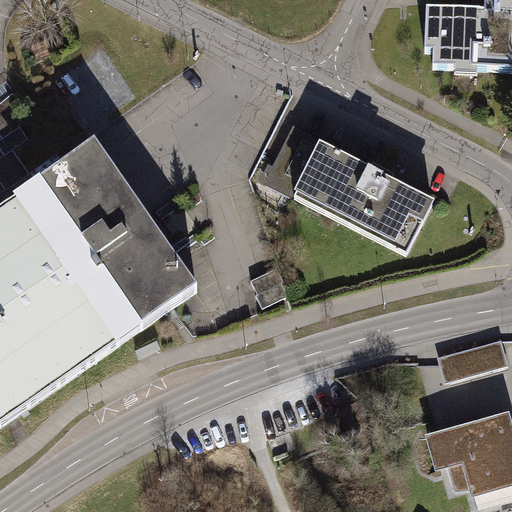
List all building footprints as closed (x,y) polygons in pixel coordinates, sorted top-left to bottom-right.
[(511,0),(478,0),(478,15),(421,12),(419,53),(429,54),(428,73),(472,75),(473,67),(511,69),(511,0)] [(45,42),(27,50),(34,67),(52,60),(45,42)] [(128,96),(98,56),(58,85),(87,126),(128,96)] [(0,161),(0,181),(8,193),(31,177),(14,152),(30,141),(21,129),(27,125),(18,112),(22,109),(14,97),(0,107),(0,125),(0,126),(0,125),(0,134),(4,140),(0,143),(0,151),(5,158),(0,161)] [(0,215),(0,216),(0,436),(198,298),(95,150),(41,187),(33,175),(31,177),(8,193),(0,198),(0,215)] [(437,207),(318,153),(293,207),(413,261),(437,207)] [(253,286),(259,299),(284,287),(285,286),(279,273),(253,286)] [(256,300),(263,314),(290,301),(284,287),(259,299),(256,300)] [(502,344),(438,362),(445,386),(509,368),(502,344)] [(472,511),(493,511),(511,507),(511,416),(425,440),(435,478),(449,474),(455,495),(467,491),(472,511)]
